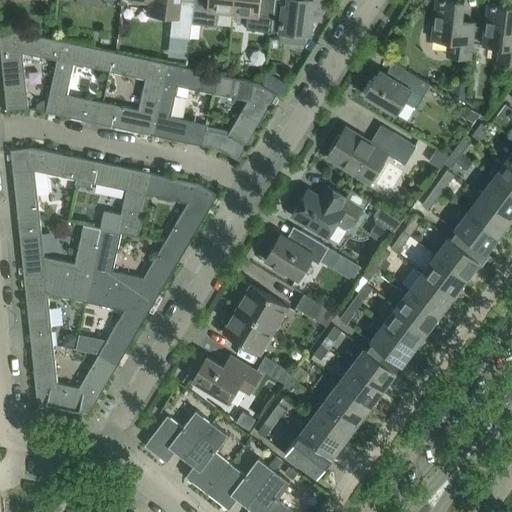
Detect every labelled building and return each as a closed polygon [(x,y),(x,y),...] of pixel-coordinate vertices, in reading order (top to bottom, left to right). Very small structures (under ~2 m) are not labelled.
[(190,38),(191,23),(193,6),(179,4),(179,0),(132,0),(149,2),(147,13),(172,16),(170,36),(190,38)] [(233,12),(234,0),(193,0),(193,6),(191,23),(217,26),(218,10),(233,12)] [(273,15),(274,0),(234,0),(233,12),(247,13),(246,29),(271,32),(273,15)] [(274,0),(273,15),(281,16),(279,32),(311,36),(313,20),(320,21),(322,0),(274,0)] [(470,58),(474,30),(475,22),(462,21),(464,1),(452,0),(435,0),(431,39),(448,41),(446,55),(470,58)] [(511,62),(511,6),(496,5),(496,4),(491,3),(491,4),(487,4),(482,45),(499,47),(497,61),(511,62)] [(57,60),(61,40),(20,31),(0,33),(0,48),(6,109),(5,109),(5,110),(28,108),(22,52),(56,59),(57,60)] [(73,63),(109,71),(113,51),(61,40),(57,60),(56,59),(45,112),(98,123),(102,101),(66,94),(73,63)] [(150,134),(165,62),(113,51),(109,71),(145,78),(138,109),(102,101),(98,123),(150,134)] [(202,145),(205,129),(206,129),(207,124),(171,116),(177,85),(213,93),(217,73),(165,62),(150,134),(202,145)] [(398,80),(386,73),(380,70),(364,95),(396,114),(404,100),(416,107),(430,84),(405,68),(398,80)] [(258,82),(217,73),(213,93),(247,100),(228,134),(206,129),(205,129),(202,145),(220,149),(239,160),(239,159),(239,158),(276,94),(277,95),(278,94),(258,82)] [(511,109),(505,103),(495,117),(502,122),(511,109)] [(481,122),(472,134),(479,139),(488,127),(481,122)] [(382,149),(370,142),(345,127),(327,157),(369,182),(387,153),(404,164),(416,146),(393,132),(382,149)] [(465,134),(454,148),(462,153),(472,139),(465,134)] [(74,184),(75,184),(81,157),(32,147),(9,150),(9,151),(11,151),(24,275),(45,273),(90,283),(102,227),(100,227),(83,223),(75,262),(43,256),(34,170),(75,179),(74,184)] [(440,168),(444,162),(448,156),(436,148),(428,161),(440,168)] [(451,167),(462,153),(454,148),(448,156),(444,162),(451,167)] [(138,236),(147,194),(146,194),(151,172),(81,157),(75,184),(90,187),(91,182),(125,189),(121,212),(104,209),(100,227),(102,227),(117,230),(117,231),(121,232),(138,236)] [(511,190),(511,163),(506,159),(493,177),(511,190)] [(447,169),(434,186),(441,192),(454,174),(447,169)] [(199,183),(151,172),(146,194),(147,194),(187,202),(143,277),(112,270),(121,232),(117,231),(117,230),(102,227),(90,283),(134,292),(153,303),(217,195),(218,195),(219,194),(199,183)] [(511,217),(511,190),(493,177),(480,194),(511,217)] [(428,209),(441,192),(434,186),(421,204),(428,209)] [(344,229),(353,226),(369,200),(351,190),(346,197),(336,191),(329,202),(308,189),(292,215),(327,237),(336,223),(344,229)] [(511,218),(511,217),(480,194),(467,211),(499,235),(511,218)] [(378,206),(373,214),(376,222),(392,234),(401,220),(378,206)] [(499,235),(467,211),(454,229),(456,230),(471,242),(465,249),(480,260),(479,262),(481,263),(489,253),(487,252),(499,235)] [(415,212),(402,230),(410,235),(423,217),(415,212)] [(293,241),(287,237),(281,234),(265,260),(298,280),(310,259),(318,264),(328,247),(300,230),(293,241)] [(397,253),(410,235),(402,230),(390,248),(397,253)] [(465,249),(471,242),(456,230),(450,238),(448,236),(435,254),(467,278),(479,262),(480,260),(465,249)] [(382,247),(372,261),(379,267),(389,253),(382,247)] [(454,296),(467,278),(435,254),(422,272),(454,296)] [(369,281),(379,267),(372,261),(362,275),(369,281)] [(441,313),(454,296),(422,272),(409,289),(441,313)] [(47,294),(86,301),(90,283),(45,273),(24,275),(31,347),(53,344),(47,294)] [(117,365),(153,303),(134,292),(90,283),(86,301),(124,309),(98,354),(117,365)] [(364,283),(352,300),(359,305),(372,288),(364,283)] [(250,284),(236,308),(274,330),(288,306),(250,284)] [(428,330),(441,313),(409,289),(396,306),(428,330)] [(295,307),(326,325),(336,312),(303,293),(295,307)] [(346,323),(359,305),(352,300),(339,318),(346,323)] [(415,347),(428,330),(396,306),(383,323),(415,347)] [(274,330),(236,308),(222,332),(259,354),(274,330)] [(415,347),(383,323),(369,341),(371,343),(386,353),(380,360),(395,371),(400,364),(401,365),(415,347)] [(326,335),(333,341),(341,331),(334,325),(326,335)] [(320,359),(328,348),(321,343),(313,354),(320,359)] [(380,360),(386,353),(371,343),(366,350),(363,348),(350,365),(383,390),(396,372),(395,371),(380,360)] [(89,412),(117,365),(98,354),(79,387),(57,382),(53,344),(31,347),(37,402),(46,403),(46,405),(53,406),(55,409),(57,410),(60,412),(63,412),(67,412),(70,411),(72,410),(79,411),(80,410),(89,412)] [(193,379),(228,401),(237,386),(248,393),(260,374),(230,355),(229,356),(237,361),(231,371),(206,357),(193,379)] [(257,367),(284,383),(291,375),(293,372),(265,355),(257,367)] [(298,365),(293,372),(291,375),(298,380),(305,370),(298,365)] [(370,407),(383,390),(350,365),(337,383),(370,407)] [(290,390),(298,380),(291,375),(284,383),(283,385),(290,390)] [(357,424),(370,407),(337,383),(324,400),(357,424)] [(344,442),(357,424),(324,400),(311,417),(344,442)] [(278,403),(270,413),(277,419),(285,408),(278,403)] [(184,458),(211,422),(195,410),(182,426),(167,415),(144,445),(167,462),(175,451),(184,458)] [(264,437),(277,419),(270,413),(257,432),(264,437)] [(331,459),(344,442),(311,417),(298,434),(331,459)] [(207,492),(230,463),(215,451),(228,434),(211,422),(184,458),(193,465),(185,476),(207,492)] [(317,477),(331,459),(298,434),(285,452),(317,477)] [(275,454),(267,464),(274,469),(282,459),(275,454)] [(246,506),(274,469),(267,464),(258,457),(245,474),(230,463),(207,492),(229,509),(237,499),(246,506)] [(289,465),(284,472),(292,478),(298,471),(289,465)] [(290,482),(274,469),(246,506),(254,511),(291,511),(293,510),(277,499),(290,482)]
